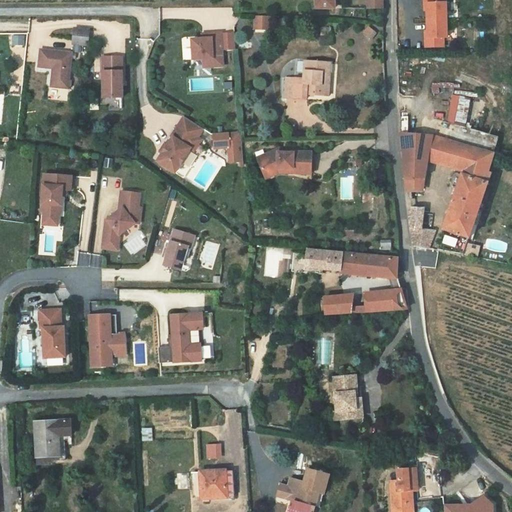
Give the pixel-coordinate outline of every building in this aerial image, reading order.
[(425,0),(426,5),(428,6),(428,12),(428,33),(428,40),(425,40),(425,49),(443,49),(443,40),(447,41),(447,5),(444,5),(443,0),(425,0)] [(253,15),(253,30),(271,30),(271,16),(253,15)] [(367,25),(361,33),(370,40),(376,32),(367,25)] [(274,44),(274,30),(259,31),(259,44),(274,44)] [(325,31),(323,39),(337,40),(338,32),(325,31)] [(72,47),(84,48),(86,33),(74,32),(72,47)] [(221,33),(223,49),(236,48),(235,32),(221,33)] [(192,41),(194,61),(205,60),(212,59),(213,67),(225,66),(223,49),(221,33),(202,35),(203,40),(192,41)] [(11,34),(11,45),(26,45),(26,34),(11,34)] [(65,92),(69,57),(39,53),(37,69),(51,71),(49,89),(65,92)] [(118,57),(99,55),(94,96),(113,98),(118,57)] [(205,60),(206,68),(213,67),(212,59),(205,60)] [(329,72),(334,72),(335,62),(309,59),(307,77),(289,74),(287,94),(308,97),(309,92),(319,93),(320,89),(327,90),(329,72)] [(327,90),(320,89),(319,93),(331,95),(334,72),(329,72),(327,90)] [(452,94),(444,122),(463,128),(471,99),(452,94)] [(179,127),(195,137),(188,148),(191,150),(191,151),(194,153),(202,142),(198,139),(203,131),(184,119),(179,127)] [(439,124),(434,140),(493,160),(499,144),(439,124)] [(158,163),(175,175),(191,151),(191,150),(188,148),(195,137),(179,127),(172,138),(173,139),(168,147),(163,155),(158,163)] [(215,150),(229,150),(229,164),(239,164),(239,169),(242,169),(241,135),(214,136),(215,150)] [(428,139),(404,138),(410,196),(422,192),(426,168),(434,140),(428,139)] [(493,160),(434,140),(426,168),(460,177),(487,182),(493,160)] [(312,172),(312,150),(294,149),(294,151),(280,151),(280,147),(258,156),(265,173),(280,166),(293,167),(293,171),(312,172)] [(293,171),(293,167),(280,166),(265,173),(267,178),(283,171),(293,171)] [(487,182),(460,177),(449,212),(476,220),(487,182)] [(43,178),(41,216),(43,216),(58,217),(60,218),(62,200),(62,194),(66,194),(70,195),(71,180),(43,178)] [(119,211),(107,220),(110,224),(104,228),(103,241),(118,243),(119,235),(134,224),(140,224),(141,208),(138,208),(140,194),(121,192),(119,211)] [(424,206),(411,208),(414,244),(431,248),(433,235),(422,231),(424,206)] [(476,220),(449,212),(445,227),(444,231),(471,239),(476,220)] [(43,216),(42,229),(57,230),(58,217),(43,216)] [(174,227),(168,248),(165,247),(163,255),(166,255),(164,263),(182,268),(188,245),(191,245),(194,233),(174,227)] [(453,248),(455,241),(444,238),(442,245),(453,248)] [(466,255),(478,257),(481,247),(469,244),(466,255)] [(341,266),(343,250),(309,246),(309,262),(308,269),(326,270),(327,264),(341,266)] [(264,276),(290,276),(291,249),(265,249),(264,276)] [(341,266),(396,272),(397,256),(361,252),(343,250),(341,266)] [(100,266),(103,256),(93,253),(90,263),(100,266)] [(325,313),(404,308),(404,290),(403,289),(324,292),(325,313)] [(44,350),(45,361),(66,360),(64,329),(61,330),(60,312),(39,314),(40,332),(43,331),(44,343),(44,350)] [(160,347),(161,363),(203,360),(202,344),(205,344),(203,313),(173,315),(174,334),(169,334),(170,346),(160,347)] [(90,317),(93,365),(103,365),(103,361),(112,360),(112,356),(126,355),(125,334),(118,335),(116,315),(90,317)] [(338,416),(364,415),(363,406),(363,388),(359,388),(358,371),(335,373),(337,407),(338,416)] [(50,466),(70,465),(69,447),(64,448),(64,442),(73,441),(73,447),(77,447),(76,426),(64,426),(40,427),(41,469),(50,468),(50,466)] [(141,428),(141,441),(151,441),(151,428),(141,428)] [(206,459),(221,458),(220,443),(205,444),(206,459)] [(389,481),(390,511),(411,511),(410,492),(410,486),(416,486),(415,468),(397,469),(397,481),(389,481)] [(232,469),(199,470),(191,470),(192,495),(199,495),(199,496),(233,495),(232,469)] [(283,511),(308,511),(315,493),(301,488),(302,483),(288,477),(285,484),(277,482),(273,493),(288,499),(283,511)] [(442,501),(442,511),(490,511),(491,501),(442,501)]
